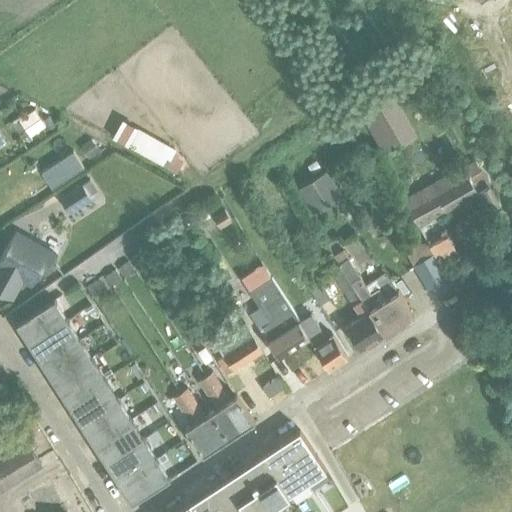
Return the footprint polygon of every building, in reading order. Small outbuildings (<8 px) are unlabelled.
[(361,101),(356,105),(386,152),(418,134),(390,86),(362,102),(361,101)] [(34,108),(18,119),(30,137),(46,127),(34,108)] [(123,119),(113,137),(176,173),(183,161),(180,159),(181,158),(178,156),(179,154),(176,152),(177,150),(123,119)] [(92,139),(81,147),(89,157),(100,149),(92,139)] [(447,173),(405,197),(419,224),(457,204),(461,212),(474,205),(469,197),(478,192),(488,211),(501,205),(491,186),(488,175),(481,169),(476,159),(448,174),(447,173)] [(328,168),(298,187),(314,212),(343,194),(328,168)] [(82,182),(60,196),(70,212),(92,198),(90,194),(98,188),(91,178),(83,183),(82,182)] [(224,209),(213,216),(221,229),(232,222),(224,209)] [(16,229),(0,258),(0,291),(12,298),(21,281),(32,285),(40,271),(47,274),(59,252),(16,229)] [(430,245),(442,266),(445,264),(446,265),(461,257),(446,229),(440,232),(443,238),(430,245)] [(332,252),(385,334),(414,315),(386,270),(366,283),(343,248),(339,238),(328,245),(332,252)] [(442,266),(430,245),(426,240),(408,250),(433,295),(452,285),(442,266)] [(141,252),(130,259),(137,269),(148,262),(141,252)] [(385,334),(332,252),(325,256),(329,263),(327,264),(360,315),(345,324),(361,349),(385,334)] [(129,260),(118,268),(125,278),(136,271),(129,260)] [(310,338),(299,320),(272,276),(271,277),(262,264),(241,277),(261,306),(250,312),(279,358),(310,338)] [(116,269),(106,276),(112,286),(123,279),(116,269)] [(100,279),(88,286),(93,296),(105,289),(106,290),(110,288),(102,275),(99,277),(100,279)] [(319,277),(308,284),(320,304),(331,297),(319,277)] [(30,343),(68,318),(55,298),(17,322),(30,343)] [(299,320),(310,338),(330,370),(348,357),(332,332),(327,336),(312,313),(299,320)] [(68,318),(30,343),(42,363),(81,338),(68,318)] [(207,324),(196,332),(204,344),(209,340),(211,342),(215,339),(215,336),(207,324)] [(246,324),(217,342),(224,353),(222,354),(223,357),(219,360),(227,372),(234,368),(234,369),(264,350),(246,324)] [(81,338),(42,363),(55,382),(94,358),(81,338)] [(94,358),(55,382),(68,402),(106,377),(94,358)] [(206,375),(242,428),(255,420),(237,393),(231,397),(213,370),(206,375)] [(212,410),(229,437),(242,428),(206,375),(198,380),(217,406),(212,410)] [(106,377),(68,402),(81,422),(119,397),(106,377)] [(181,391),(217,445),(229,437),(212,410),(206,414),(188,387),(181,391)] [(217,445),(181,391),(173,396),(192,423),(186,427),(204,454),(217,445)] [(119,397),(81,422),(93,442),(132,417),(119,397)] [(132,417),(93,442),(103,454),(107,461),(145,437),(132,417)] [(17,423),(0,434),(0,490),(44,463),(17,423)] [(281,441),(307,480),(325,468),(300,428),(281,441)] [(145,437),(107,461),(119,481),(157,456),(145,437)] [(263,453),(290,491),(307,480),(281,441),(263,453)] [(244,465),(271,503),(290,491),(263,453),(244,465)] [(157,456),(119,481),(132,502),(152,489),(171,477),(157,456)] [(226,477),(249,511),(258,511),(271,503),(244,465),(226,477)] [(208,489),(222,511),(249,511),(226,477),(208,489)] [(190,501),(197,511),(222,511),(208,489),(190,501)] [(197,511),(190,501),(172,511),(197,511)]
